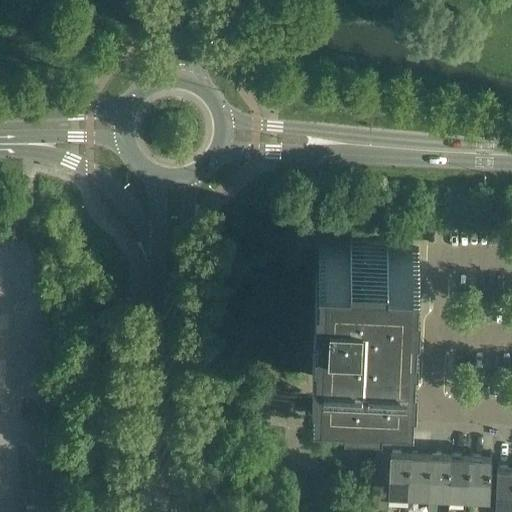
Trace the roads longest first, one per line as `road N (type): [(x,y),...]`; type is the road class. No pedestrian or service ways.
road 1 (tertiary): [(174,511),(185,178)]
road 2 (residential): [(511,416),(430,413),(435,264),(511,267)]
road 3 (tertiary): [(160,246),(145,511)]
road 4 (tertiary): [(0,143),(89,168),(160,246)]
road 5 (tertiary): [(362,146),(511,154)]
road 6 (tertiary): [(362,146),(221,117)]
road 7 (tertiary): [(219,149),(362,146)]
road 8 (tertiary): [(126,115),(0,118)]
road 9 (tertiary): [(0,143),(124,136)]
